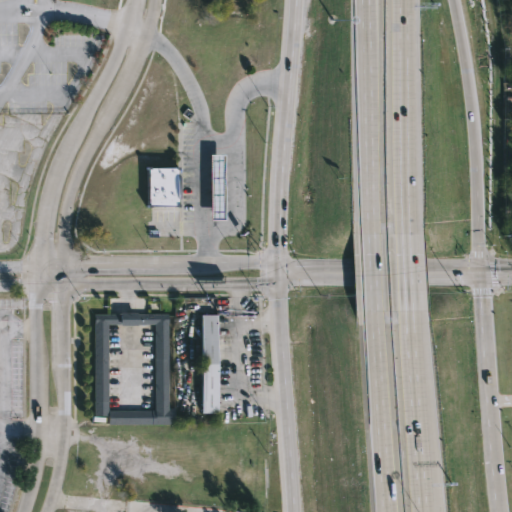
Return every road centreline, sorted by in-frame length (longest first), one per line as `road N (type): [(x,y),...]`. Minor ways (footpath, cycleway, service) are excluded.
road 1 (secondary): [(297,0),(278,272),(293,511)]
road 2 (tertiary): [(126,26),(63,150),(44,212),(32,465),(20,511)]
road 3 (tertiary): [(62,287),(62,237),(86,153),(124,90),(155,0)]
road 4 (tertiary): [(278,272),(259,261),(36,266)]
road 5 (secondary): [(497,511),(479,273)]
road 6 (motorway): [(366,0),(368,232)]
road 7 (motorway): [(403,231),(401,0)]
road 8 (tertiary): [(45,511),(64,439),(62,287)]
road 9 (tertiary): [(62,287),(261,283),(278,272)]
road 10 (tertiary): [(479,273),(278,272)]
road 11 (motorway): [(425,511),(407,312)]
road 12 (motorway): [(373,310),(386,503)]
road 13 (motorway): [(476,170),(452,0)]
